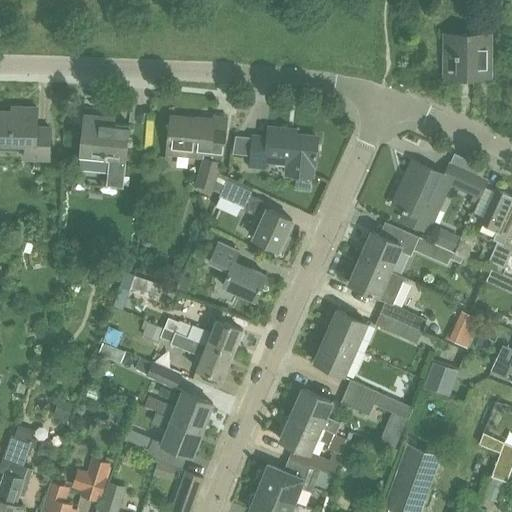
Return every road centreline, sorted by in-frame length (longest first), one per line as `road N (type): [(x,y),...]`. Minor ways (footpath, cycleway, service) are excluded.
road 1 (residential): [(212,511),(272,350),(383,104)]
road 2 (residential): [(0,71),(239,79),(333,88),(383,104)]
road 3 (residential): [(511,153),(383,104)]
